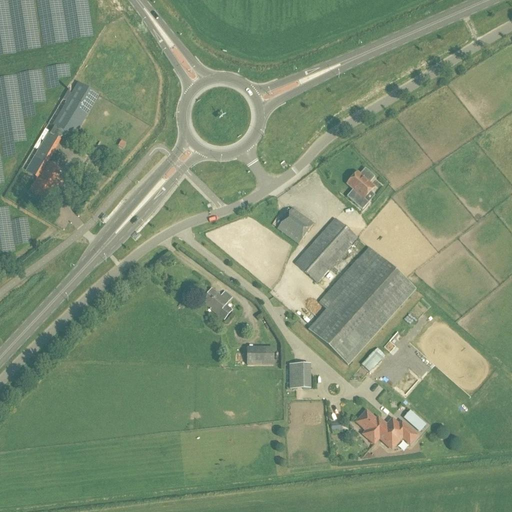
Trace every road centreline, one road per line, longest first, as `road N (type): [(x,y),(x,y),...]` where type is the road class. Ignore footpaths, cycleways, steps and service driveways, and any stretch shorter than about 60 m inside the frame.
road 1 (unclassified): [(0,385),(154,244),(270,188)]
road 2 (unclassified): [(270,188),(328,138),(511,25)]
road 3 (primary): [(0,359),(153,194)]
road 4 (primary): [(308,79),(487,0)]
